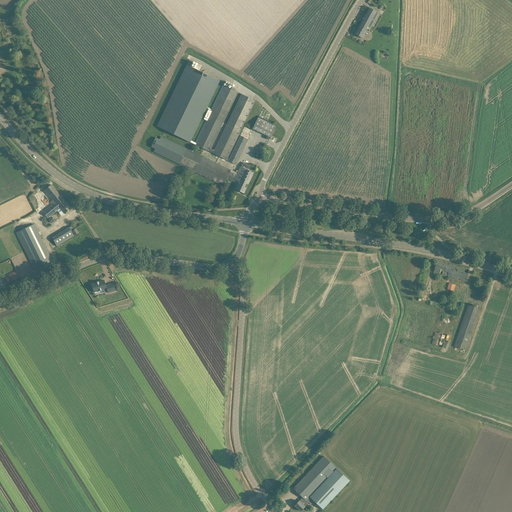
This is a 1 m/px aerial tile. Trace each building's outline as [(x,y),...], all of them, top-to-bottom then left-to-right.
[(370,31),(379,13),(369,8),(355,34),(363,38),(368,30),(370,31)] [(187,65),(157,127),(190,143),(191,141),(219,81),(199,71),(190,67),(187,65)] [(191,141),(190,143),(195,145),(198,147),(197,149),(202,152),(204,149),(236,165),(248,140),(240,136),(240,135),(229,158),(228,158),(255,101),(241,94),(226,125),(214,150),(211,148),(223,123),(238,92),(235,91),(236,89),(232,87),(231,89),(230,88),(224,85),(212,111),(208,110),(204,119),(207,121),(196,143),(191,141)] [(276,126),(258,118),(253,129),(271,137),(276,126)] [(243,162),(238,173),(237,175),(230,172),(231,170),(201,156),(186,149),(161,137),(160,139),(156,137),(151,147),(155,149),(154,152),(179,164),(195,171),(223,185),(227,178),(231,180),(232,177),(235,178),(235,180),(239,182),(235,189),(244,193),(256,169),(243,162)] [(266,148),(260,145),(255,154),(261,157),(266,148)] [(51,185),(48,188),(42,192),(52,205),(43,212),(48,218),(60,208),(65,214),(67,212),(71,209),(51,185)] [(52,261),(50,256),(34,224),(17,233),(34,269),(52,261)] [(72,231),(69,228),(69,227),(51,237),(57,246),(74,236),(72,231)] [(442,275),(466,280),(469,268),(437,261),(434,273),(439,274),(440,270),(443,270),(442,275)] [(18,277),(15,272),(4,277),(8,283),(18,277)] [(107,288),(108,293),(115,291),(113,283),(106,285),(104,280),(92,284),(93,286),(91,287),(92,291),(94,290),(94,292),(103,289),(107,288)] [(447,289),(454,291),(456,284),(449,282),(447,289)] [(428,283),(426,283),(422,298),(427,299),(428,294),(431,294),(432,292),(426,290),(428,283)] [(467,350),(479,307),(467,304),(455,346),(467,350)] [(437,345),(441,334),(435,332),(432,343),(437,345)] [(310,504),(312,502),(314,501),(320,506),(323,509),(350,481),(338,470),(336,468),(323,456),(312,469),(297,485),(293,488),(303,497),(299,501),(295,505),(301,511),(308,503),(310,504)]
